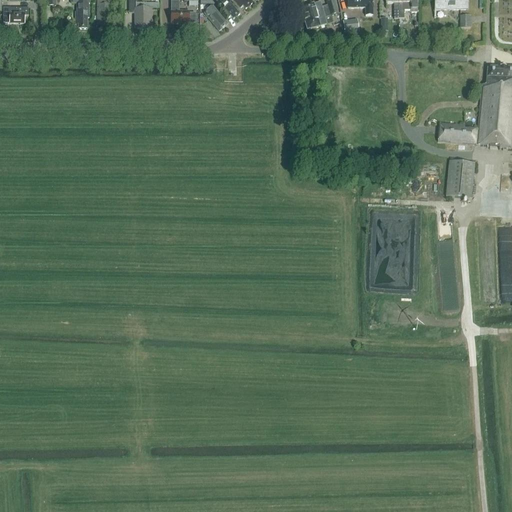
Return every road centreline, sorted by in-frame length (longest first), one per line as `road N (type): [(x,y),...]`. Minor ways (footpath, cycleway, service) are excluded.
road 1 (unclassified): [(226,42),(245,51),(487,60),(488,0)]
road 2 (tertiary): [(0,56),(185,55),(226,42)]
